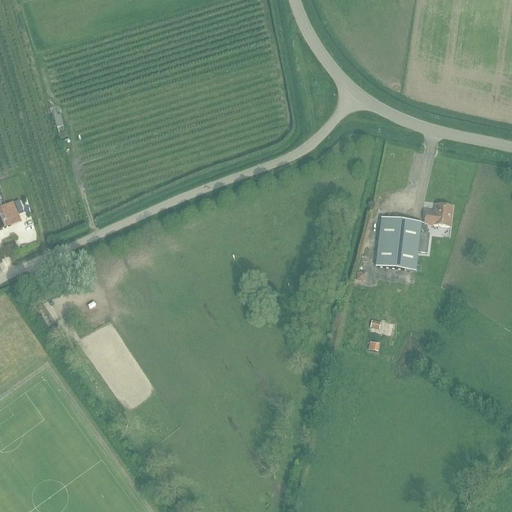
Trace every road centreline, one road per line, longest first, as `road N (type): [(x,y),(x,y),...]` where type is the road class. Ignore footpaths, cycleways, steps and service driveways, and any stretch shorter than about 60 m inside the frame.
road 1 (unclassified): [(0,280),(289,157),(331,124),(352,94)]
road 2 (unclassified): [(511,147),(434,131),(352,94)]
